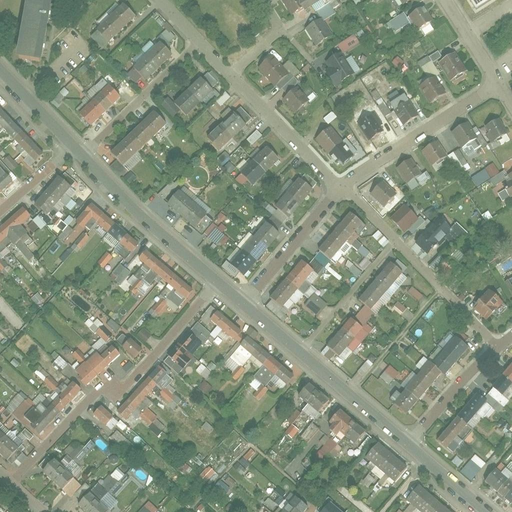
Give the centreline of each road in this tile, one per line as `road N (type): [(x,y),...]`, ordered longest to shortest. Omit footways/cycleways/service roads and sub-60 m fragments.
road 1 (residential): [(215,284),(119,392),(102,388),(9,485)]
road 2 (residential): [(76,152),(215,284)]
road 3 (residential): [(342,187),(496,83)]
road 4 (residential): [(194,35),(76,152)]
road 5 (residential): [(231,73),(342,187)]
road 6 (residential): [(241,304),(342,187)]
road 7 (residential): [(395,239),(300,356)]
road 8 (residential): [(395,239),(489,338)]
road 9 (residential): [(300,356),(406,442)]
road 10 (residential): [(406,442),(489,338)]
